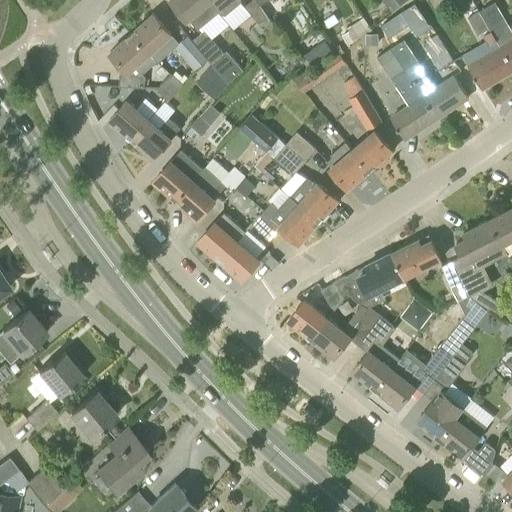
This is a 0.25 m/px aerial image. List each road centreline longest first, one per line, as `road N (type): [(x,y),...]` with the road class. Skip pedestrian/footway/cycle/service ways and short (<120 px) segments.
road 1 (tertiary): [(349,511),(215,393),(90,239),(0,103)]
road 2 (residential): [(241,320),(158,245),(76,123),(58,71),(59,45),(97,0)]
road 3 (unclassified): [(241,320),(271,290),(511,125)]
road 4 (residential): [(484,511),(328,397),(241,320)]
